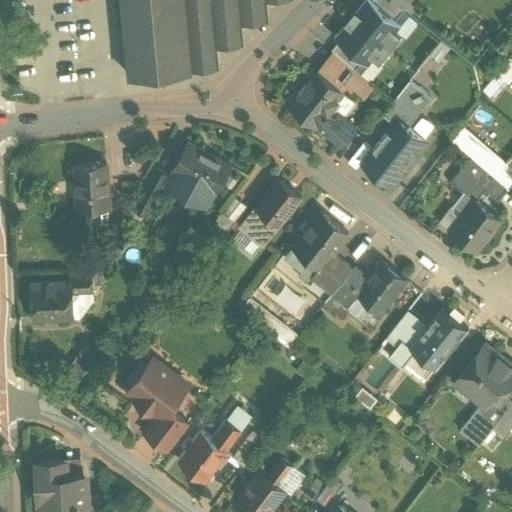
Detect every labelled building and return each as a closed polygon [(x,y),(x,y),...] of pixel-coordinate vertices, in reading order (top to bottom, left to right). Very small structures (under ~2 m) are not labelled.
[(184,0),(122,0),(130,77),(151,75),(170,73),(192,71),(184,0)] [(184,0),(192,71),(267,0),(184,0)] [(372,0),(365,0),(357,11),(355,9),(350,15),(390,48),(401,35),(396,31),(401,24),(395,19),(372,0)] [(390,0),(372,0),(395,19),(403,10),(398,6),(390,0)] [(390,0),(398,6),(403,10),(405,12),(405,11),(410,15),(414,11),(406,4),(406,5),(401,1),(401,0),(390,0)] [(390,48),(350,15),(344,22),(346,23),(337,35),(336,34),(334,36),(338,40),(362,59),(368,64),(374,57),(379,62),(390,48)] [(362,59),(338,40),(331,49),(337,54),(354,68),(362,59)] [(354,68),(337,54),(328,65),(361,92),(370,81),(354,68)] [(315,70),(300,89),(298,88),(286,103),(316,127),(317,126),(327,113),(328,114),(329,112),(339,100),(338,99),(344,92),(315,70)] [(170,73),(151,75),(152,85),(171,83),(170,73)] [(390,127),(418,148),(424,139),(408,126),(431,96),(409,78),(382,114),(393,122),(390,127)] [(357,127),(338,112),(335,116),(329,112),(328,114),(327,113),(317,126),(342,146),(357,127)] [(418,148),(390,127),(362,163),(394,187),(405,172),(402,169),(418,148)] [(500,157),(469,131),(457,145),(472,158),(508,188),(511,182),(511,174),(496,161),(500,157)] [(231,165),(187,141),(173,168),(178,171),(207,186),(217,192),(231,165)] [(508,188),(472,158),(451,182),(463,193),(473,201),(475,199),(477,200),(486,189),(498,199),(508,188)] [(107,162),(75,164),(77,209),(109,208),(107,162)] [(170,175),(156,167),(145,188),(144,187),(132,208),(148,216),(170,175)] [(207,186),(178,171),(171,184),(200,199),(207,186)] [(302,196),(278,178),(255,207),(279,225),(302,196)] [(135,187),(122,186),(121,196),(134,197),(135,187)] [(473,201),(463,193),(440,222),(450,231),(476,252),(501,219),(477,200),(475,199),(473,201)] [(255,207),(255,206),(240,225),(265,244),(280,226),(279,225),(255,207)] [(321,211),(292,247),(319,268),(320,269),(333,253),(348,233),(321,211)] [(223,212),(204,236),(215,245),(234,221),(223,212)] [(333,253),(320,269),(319,268),(313,276),(333,292),(352,268),(333,253)] [(164,254),(155,266),(165,273),(169,268),(174,261),(164,254)] [(406,279),(382,260),(368,278),(357,293),(358,294),(380,312),(406,279)] [(184,269),(174,261),(169,268),(179,276),(184,269)] [(352,268),(333,292),(349,304),(358,294),(357,293),(368,278),(353,267),(352,268)] [(71,283),(32,284),(34,318),(74,317),(73,293),(94,292),(94,286),(93,272),(70,273),(71,283)] [(101,272),(93,272),(94,286),(102,285),(101,272)] [(468,329),(441,307),(419,334),(415,340),(441,361),(468,329)] [(401,320),(386,339),(405,353),(415,340),(419,334),(401,320)] [(511,384),(511,366),(484,345),(460,377),(476,389),(473,394),(482,402),(488,406),(498,392),(503,395),(504,394),(511,384)] [(82,352),(66,372),(79,382),(95,362),(82,352)] [(188,385),(159,363),(148,378),(142,373),(128,391),(138,398),(137,401),(152,412),(153,410),(159,414),(163,417),(170,409),(188,385)] [(488,406),(482,402),(460,430),(480,445),(493,429),(510,406),(511,403),(511,400),(504,394),(503,395),(498,392),(488,406)] [(511,407),(510,406),(493,429),(504,438),(511,427),(511,407)] [(170,409),(163,417),(159,414),(145,433),(167,450),(168,448),(170,450),(189,426),(187,424),(188,422),(170,409)] [(229,421),(227,419),(212,438),(227,449),(246,424),(234,414),(229,421)] [(212,438),(201,430),(178,460),(206,481),(229,451),(227,449),(212,438)] [(253,431),(233,457),(244,466),(264,439),(253,431)] [(261,470),(260,469),(234,503),(245,511),(270,511),(287,490),(280,485),(294,466),(282,456),(270,471),(267,475),(261,470)] [(65,461),(38,463),(41,500),(47,500),(48,511),(88,511),(86,476),(66,477),(65,461)] [(270,471),(264,466),(261,470),(267,475),(270,471)] [(294,466),(280,485),(287,490),(291,494),(306,475),(294,466)] [(327,511),(341,494),(330,486),(316,504),(326,511),(327,511)]
